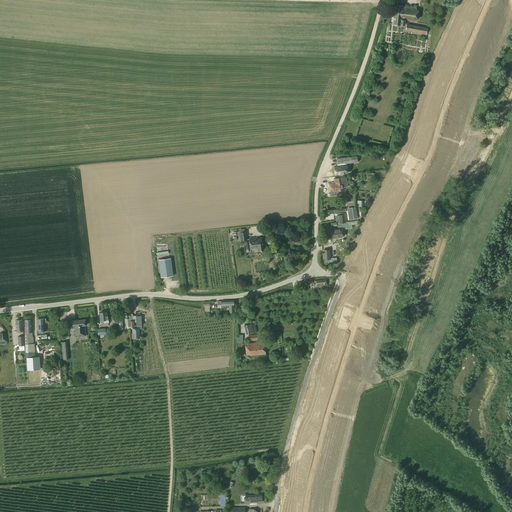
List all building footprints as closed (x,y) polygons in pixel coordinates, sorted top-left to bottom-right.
[(395,5),(393,24),(405,25),(405,21),(415,22),(417,20),(418,20),(419,10),(418,10),(416,7),(395,5)] [(407,24),(406,30),(413,31),(412,32),(419,33),(426,35),(427,28),(407,24)] [(337,159),(338,165),(358,162),(357,156),(337,159)] [(346,173),(345,165),(333,167),(334,175),(346,173)] [(329,184),(330,192),(343,190),(342,186),(344,186),(344,183),(345,181),(344,179),(343,178),(341,178),(334,179),(334,183),(329,184)] [(338,216),(340,223),(340,226),(349,225),(348,222),(345,222),(344,215),(338,216)] [(352,225),(341,226),(341,228),(330,230),(331,238),(342,237),(342,236),(344,236),(343,230),(353,229),(352,225)] [(249,239),(251,248),(258,247),(259,250),(263,250),(261,237),(249,239)] [(171,258),(159,259),(161,277),(173,276),(171,258)] [(221,301),(217,301),(217,308),(221,308),(221,306),(229,305),(229,313),(234,312),(234,301),(221,301)] [(136,313),(135,313),(133,313),(133,314),(130,314),(131,316),(129,316),(130,318),(125,319),(126,324),(126,327),(129,327),(130,329),(132,329),(132,331),(132,333),(131,333),(132,339),(140,339),(140,329),(142,328),(142,325),(141,316),(140,311),(136,311),(136,313)] [(100,312),(101,320),(104,320),(104,323),(109,323),(108,315),(106,315),(106,312),(100,312)] [(38,331),(38,333),(44,333),(44,331),(44,322),(46,322),(46,319),(44,319),(37,319),(38,331)] [(71,321),(72,327),(74,326),(75,333),(77,333),(77,335),(81,335),(81,336),(86,336),(84,325),(86,325),(85,319),(71,321)] [(25,327),(25,332),(25,353),(35,352),(34,343),(33,344),(33,337),(32,337),(32,332),(32,326),(31,326),(31,320),(25,320),(25,327)] [(247,333),(247,334),(254,333),(257,332),(255,322),(254,323),(254,321),(252,321),(252,323),(245,325),(246,333),(247,333)] [(260,342),(248,343),(249,345),(245,345),(246,355),(250,355),(265,354),(264,342),(264,338),(260,339),(260,341),(259,341),(260,342)] [(67,341),(59,342),(61,360),(69,359),(67,341)] [(39,356),(26,357),(27,370),(40,369),(39,356)] [(248,496),(249,502),(250,504),(257,504),(257,501),(261,501),(261,495),(248,496)]
